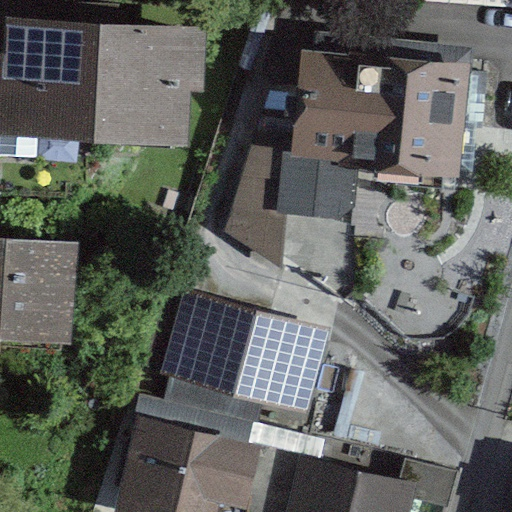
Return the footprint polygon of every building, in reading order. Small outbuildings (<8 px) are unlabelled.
[(86,182),(88,128),(188,133),(191,79),(202,80),(205,15),(6,6),(5,40),(0,39),(0,192),(70,196),(70,181),(86,182)] [(301,37),(294,96),(267,93),(230,228),(280,265),(287,207),(338,213),(355,199),(360,155),(376,157),(374,167),(420,172),(421,162),(459,166),(473,43),(317,26),(315,39),(301,37)] [(0,339),(60,343),(61,330),(71,331),(78,229),(0,223),(0,339)] [(161,369),(170,371),(164,396),(257,418),(262,395),(308,407),(330,320),(183,282),(161,369)] [(140,391),(112,506),(137,511),(265,511),(287,426),(257,418),(164,396),(140,391)] [(287,426),(265,511),(408,511),(413,493),(446,501),(457,466),(404,453),(400,470),(339,456),(343,439),(287,426)]
